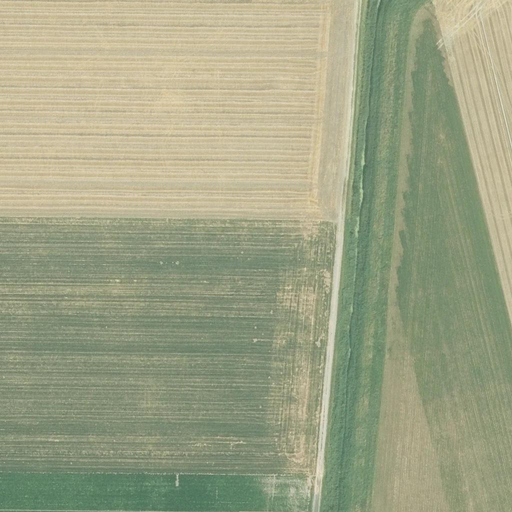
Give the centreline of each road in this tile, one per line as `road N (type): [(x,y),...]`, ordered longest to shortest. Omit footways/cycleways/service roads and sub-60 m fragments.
road 1 (unclassified): [(315,511),(340,219)]
road 2 (track): [(340,219),(358,0)]
